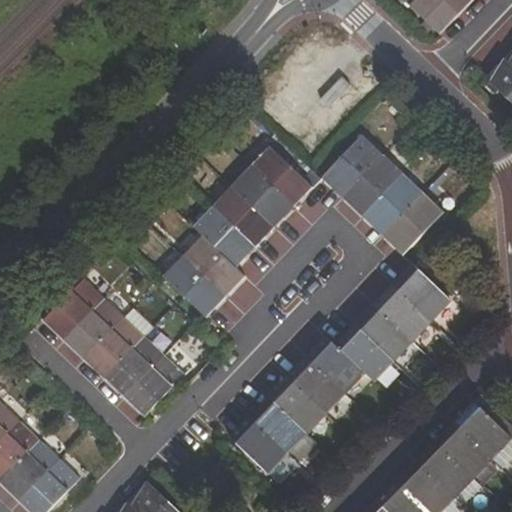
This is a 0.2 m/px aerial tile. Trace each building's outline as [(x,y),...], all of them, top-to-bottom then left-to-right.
[(453,25),(450,22),(459,12),(445,0),(406,0),(443,36),(453,25)] [(462,15),(472,5),(469,2),(470,0),(445,0),(459,12),(462,15)] [(459,12),(450,22),(453,25),(462,15),(459,12)] [(511,102),(511,64),(507,60),(493,83),(511,102)] [(325,179),(334,187),(337,183),(347,193),(384,155),(365,137),(325,179)] [(307,198),(303,194),(313,184),(273,146),(255,165),(295,203),(299,207),(307,198)] [(344,197),(354,207),(358,203),(367,211),(403,173),(384,155),(347,193),(344,197)] [(289,217),(286,213),(295,203),(255,165),(234,187),(274,225),(278,228),(289,217)] [(374,226),(378,222),(388,231),(424,193),(403,173),(367,211),(363,216),(374,226)] [(347,193),(337,183),(334,187),(344,197),(347,193)] [(307,198),(317,188),(313,184),(303,194),(307,198)] [(268,239),(265,235),(274,225),(234,187),(216,207),(255,244),(259,248),(268,239)] [(396,247),(400,242),(409,251),(445,213),(424,193),(388,231),(384,235),(396,247)] [(289,217),(299,207),(295,203),(286,213),(289,217)] [(367,211),(358,203),(354,207),(363,216),(367,211)] [(245,255),(255,244),(216,207),(196,228),(206,237),(240,269),(249,259),(245,255)] [(388,231),(378,222),(374,226),(384,235),(388,231)] [(268,239),(278,228),(274,225),(265,235),(268,239)] [(229,297),(238,287),(235,284),(245,274),(240,269),(206,237),(187,257),(225,294),(229,297)] [(409,251),(400,242),(396,247),(405,256),(409,251)] [(259,248),(255,244),(245,255),(249,259),(259,248)] [(220,308),(216,304),(225,294),(187,257),(167,277),(210,318),(220,308)] [(422,272),(405,295),(434,321),(452,302),(422,272)] [(245,274),(235,284),(238,287),(248,277),(245,274)] [(47,321),(57,331),(61,326),(71,336),(108,299),(87,279),(47,321)] [(403,292),(386,315),(414,342),(434,321),(405,295),(403,292)] [(225,294),(216,304),(220,308),(229,297),(225,294)] [(67,341),(79,351),(83,347),(92,357),(129,318),(108,299),(71,336),(67,341)] [(383,313),(367,334),(395,362),(414,342),(386,315),(383,313)] [(89,361),(99,370),(103,367),(113,377),(149,338),(129,318),(92,357),(89,361)] [(71,336),(61,326),(57,331),(67,341),(71,336)] [(375,382),(395,362),(367,334),(364,332),(348,355),(368,374),(375,382)] [(109,381),(118,389),(122,385),(132,395),(168,356),(149,338),(113,377),(109,381)] [(348,355),(337,346),(320,366),(349,393),(368,374),(348,355)] [(92,357),(83,347),(79,351),(89,361),(92,357)] [(138,408),(142,405),(151,413),(188,374),(168,356),(132,395),(129,398),(138,408)] [(318,364),(302,387),(329,414),(349,393),(320,366),(318,364)] [(113,377),(103,367),(99,370),(109,381),(113,377)] [(132,395),(122,385),(118,389),(129,398),(132,395)] [(299,385),(283,408),(310,434),(329,414),(302,387),(299,385)] [(0,448),(24,423),(3,403),(0,405),(0,448)] [(151,413),(142,405),(138,408),(148,416),(151,413)] [(280,406),(264,428),(291,453),(310,434),(283,408),(280,406)] [(511,441),(511,435),(484,410),(468,433),(495,459),(511,441)] [(0,473),(6,480),(42,441),(24,423),(0,448),(0,473)] [(272,474),(291,453),(264,428),(261,425),(245,448),(272,474)] [(449,453),(476,479),(495,459),(468,433),(464,429),(449,453)] [(3,484),(11,493),(15,489),(26,499),(63,460),(42,441),(6,480),(3,484)] [(449,453),(445,449),(430,472),(458,499),(476,479),(449,453)] [(32,511),(35,508),(39,511),(51,511),(82,479),(63,460),(26,499),(22,503),(32,511)] [(427,469),(411,492),(431,511),(445,511),(458,499),(430,472),(427,469)] [(476,479),(458,499),(465,506),(484,486),(476,479)] [(181,511),(149,482),(134,506),(139,511),(181,511)] [(26,499),(15,489),(11,493),(22,503),(26,499)] [(431,511),(411,492),(408,489),(392,511),(431,511)] [(129,502),(123,511),(139,511),(134,506),(129,502)]
